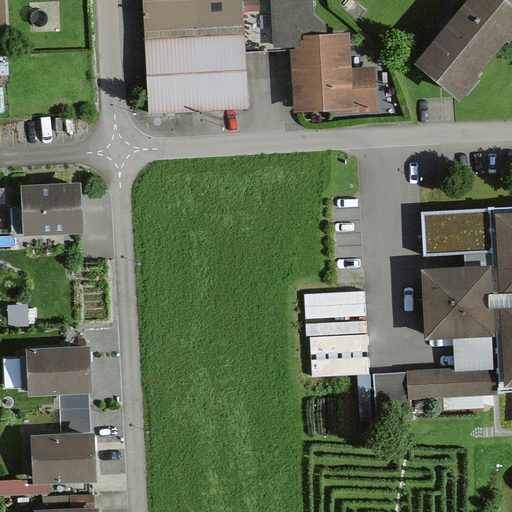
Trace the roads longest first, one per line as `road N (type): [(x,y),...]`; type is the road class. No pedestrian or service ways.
road 1 (residential): [(119,154),(511,130)]
road 2 (residential): [(141,511),(119,154)]
road 3 (residential): [(119,154),(110,0)]
